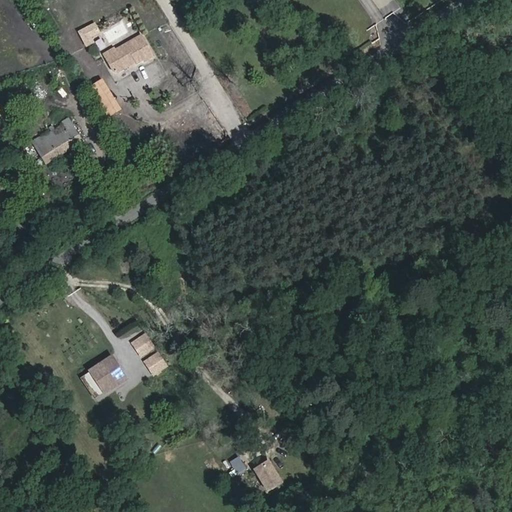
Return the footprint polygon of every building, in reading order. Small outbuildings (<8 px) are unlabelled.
[(79,31),(86,46),(104,37),(97,22),(79,31)] [(145,62),(154,57),(142,36),(115,51),(114,55),(106,59),(115,75),(130,66),(131,63),(136,61),(137,64),(144,61),(145,62)] [(104,55),(106,59),(114,55),(115,51),(114,49),(104,55)] [(106,120),(123,112),(107,78),(90,87),(106,120)] [(63,127),(34,146),(46,166),(84,142),(77,132),(70,137),(63,127)] [(140,267),(163,299),(180,287),(157,255),(140,267)] [(90,374),(104,394),(125,380),(111,359),(90,374)] [(265,459),(257,464),(272,487),(281,482),(265,459)] [(243,463),(232,466),(234,473),(245,471),(243,463)]
